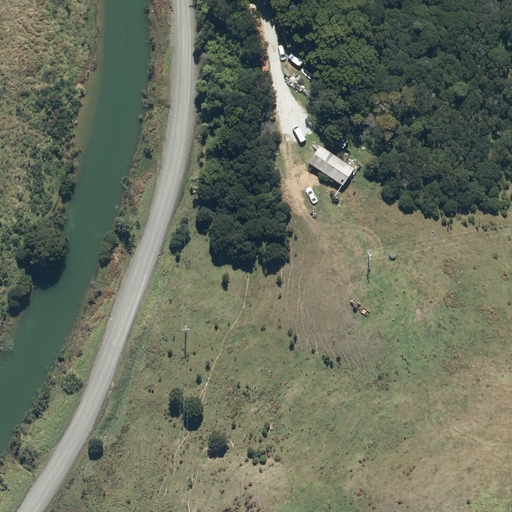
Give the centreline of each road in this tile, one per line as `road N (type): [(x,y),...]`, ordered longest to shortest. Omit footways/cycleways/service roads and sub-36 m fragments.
road 1 (tertiary): [(25,511),(87,415),(169,170),(180,93),(178,0)]
road 2 (track): [(263,0),(291,113),(307,138)]
